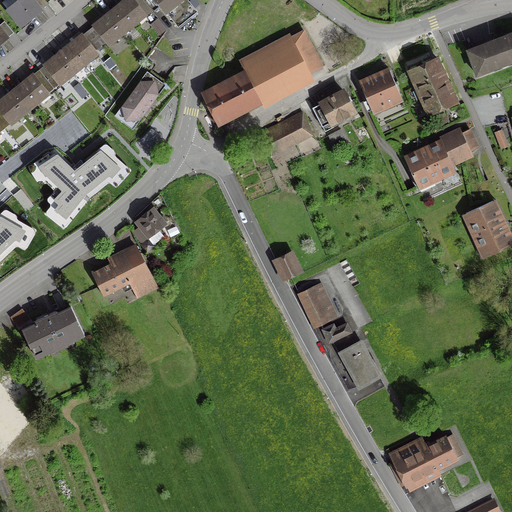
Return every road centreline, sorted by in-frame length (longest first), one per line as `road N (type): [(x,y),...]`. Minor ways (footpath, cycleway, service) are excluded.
road 1 (residential): [(185,145),(224,175),(287,308),(403,511)]
road 2 (residential): [(185,145),(136,199),(0,297)]
road 3 (residential): [(501,6),(377,34),(316,0)]
road 4 (residential): [(220,0),(196,64),(185,145)]
